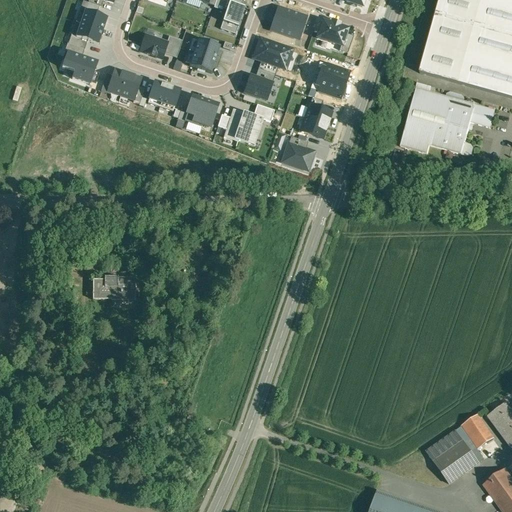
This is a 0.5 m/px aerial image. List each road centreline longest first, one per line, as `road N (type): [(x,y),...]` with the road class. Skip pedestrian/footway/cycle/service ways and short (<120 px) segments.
road 1 (tertiary): [(326,201),(214,511)]
road 2 (unclassified): [(0,201),(326,201)]
road 3 (residential): [(130,0),(118,35),(127,61),(215,90),(233,82),(263,0)]
road 4 (unclassified): [(511,204),(326,201)]
road 5 (tertiary): [(384,31),(326,201)]
